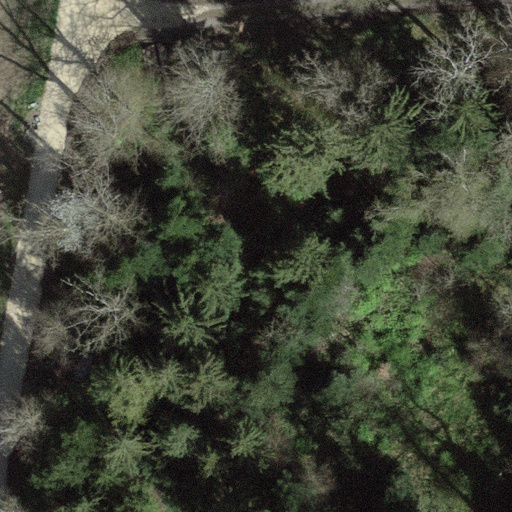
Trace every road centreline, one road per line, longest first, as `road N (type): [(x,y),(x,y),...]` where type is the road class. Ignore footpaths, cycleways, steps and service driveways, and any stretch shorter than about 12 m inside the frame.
road 1 (track): [(0,503),(84,0)]
road 2 (track): [(459,0),(82,13)]
